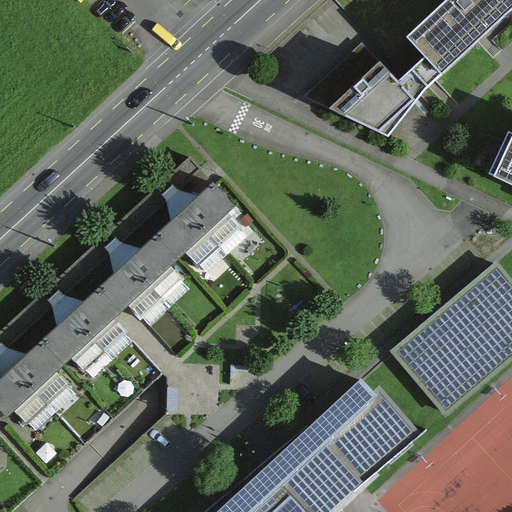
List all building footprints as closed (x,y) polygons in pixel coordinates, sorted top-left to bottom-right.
[(511,18),(511,0),(450,0),(408,39),(426,58),(410,73),(430,95),(511,18)] [(430,95),(410,73),(399,83),(382,64),(330,112),(389,143),(420,103),(430,95)] [(511,146),(495,183),(511,190),(511,146)] [(202,168),(191,157),(167,180),(178,192),(202,168)] [(218,185),(160,238),(180,260),(185,256),(197,268),(244,225),(232,213),(239,208),(218,185)] [(168,199),(158,188),(109,234),(119,244),(168,199)] [(180,260),(160,238),(101,293),(121,314),(127,308),(136,318),(183,275),(174,266),(180,260)] [(111,252),(100,240),(51,287),(62,298),(111,252)] [(511,283),(498,267),(394,353),(446,415),(511,359),(511,283)] [(53,304),(43,293),(0,333),(0,345),(4,350),(53,304)] [(121,314),(101,293),(44,345),(64,366),(70,360),(81,372),(125,331),(114,320),(121,314)] [(64,366),(44,345),(0,385),(0,412),(5,418),(13,411),(25,424),(70,383),(58,370),(64,366)] [(338,511),(421,437),(379,392),(373,397),(362,385),(222,511),(338,511)]
